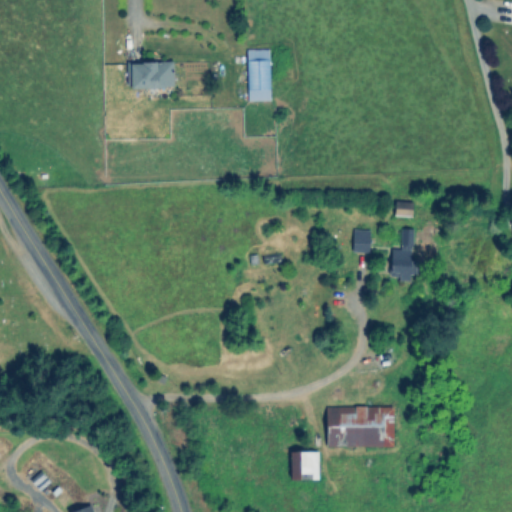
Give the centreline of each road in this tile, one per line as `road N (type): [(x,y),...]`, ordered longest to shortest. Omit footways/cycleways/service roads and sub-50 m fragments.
road 1 (tertiary): [(0,190),(134,405),(178,511)]
road 2 (residential): [(468,0),(504,142),(503,201),(511,219)]
